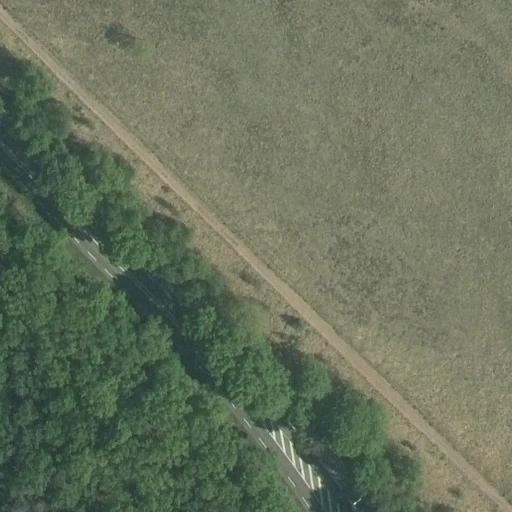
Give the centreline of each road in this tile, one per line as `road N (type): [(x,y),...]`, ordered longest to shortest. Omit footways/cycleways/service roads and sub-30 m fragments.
road 1 (track): [(0,12),(511,511)]
road 2 (primary): [(182,332),(0,148)]
road 3 (primary): [(348,511),(308,455),(182,332)]
road 4 (primary): [(182,332),(316,511)]
